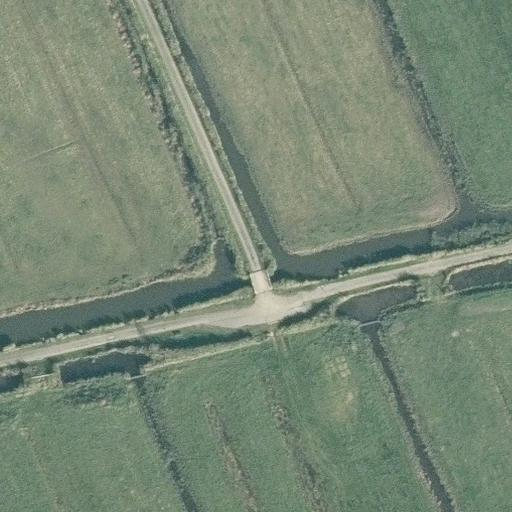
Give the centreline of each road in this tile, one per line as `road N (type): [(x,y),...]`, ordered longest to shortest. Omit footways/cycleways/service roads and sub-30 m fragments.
road 1 (unclassified): [(137,0),(272,311)]
road 2 (unclassified): [(0,360),(196,316),(272,311)]
road 3 (unclassified): [(272,311),(330,287),(511,248)]
